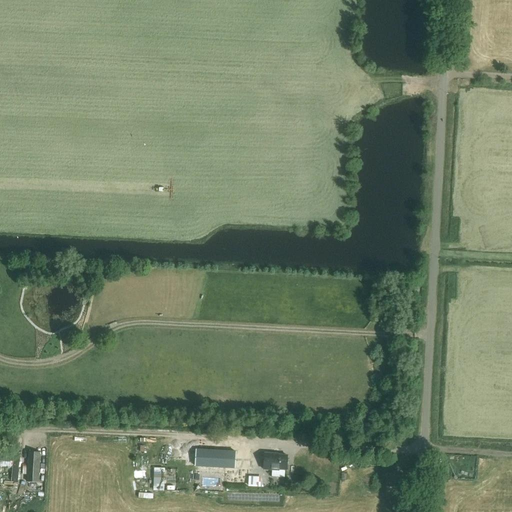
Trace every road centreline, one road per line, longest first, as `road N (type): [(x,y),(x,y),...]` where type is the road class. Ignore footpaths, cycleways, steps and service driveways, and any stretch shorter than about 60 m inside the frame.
road 1 (unclassified): [(420,511),(447,0)]
road 2 (track): [(429,335),(146,323),(121,325),(50,364),(0,356)]
road 3 (track): [(0,427),(423,450)]
